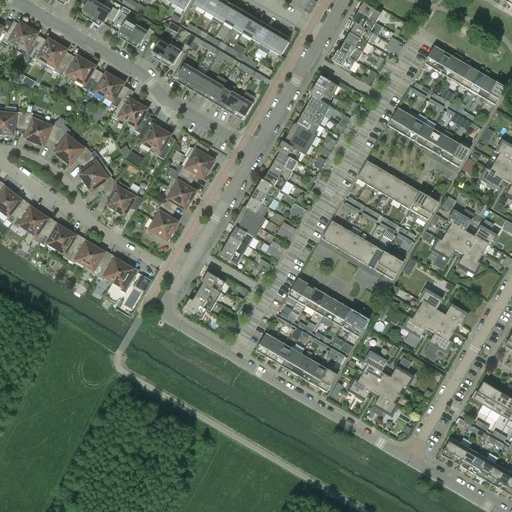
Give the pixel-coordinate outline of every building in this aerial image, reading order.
[(92,20),(101,5),(92,0),(82,0),(80,3),(85,6),(82,12),(84,13),(82,16),(92,20)] [(134,10),(138,4),(132,0),(128,7),(134,10)] [(174,0),(172,4),(184,12),(190,0),(174,0)] [(197,0),(194,6),(205,12),(211,0),(197,0)] [(223,2),(220,0),(211,0),(205,12),(214,18),(223,2)] [(214,18),(223,23),(233,7),(223,2),(214,18)] [(364,2),(357,13),(375,24),(381,14),(370,7),(371,6),(364,2)] [(111,11),(101,5),(92,20),(100,27),(102,24),(104,25),(107,19),(112,22),(118,11),(113,8),(111,11)] [(147,6),(146,9),(142,15),(147,17),(152,9),(147,6)] [(242,13),(233,7),(223,23),(233,29),(242,13)] [(233,29),(242,34),(251,18),(242,13),(233,29)] [(370,33),(375,24),(357,13),(352,22),(370,33)] [(128,42),(137,26),(127,20),(128,17),(123,14),(117,25),(122,27),(118,33),(120,34),(118,37),(128,42)] [(261,23),(251,18),(242,34),(251,40),(261,23)] [(0,45),(2,41),(13,24),(7,21),(2,28),(0,26),(0,45)] [(13,24),(2,41),(8,45),(10,42),(18,47),(29,29),(20,23),(19,25),(14,22),(13,24)] [(351,31),(350,33),(368,44),(373,34),(370,33),(352,22),(348,29),(351,31)] [(251,40),(261,45),(270,29),(261,23),(251,40)] [(148,32),(137,26),(128,42),(137,48),(138,45),(140,46),(143,40),(148,43),(154,33),(149,29),(148,32)] [(25,55),(31,58),(42,39),(37,36),(38,34),(29,29),(18,47),(16,51),(24,56),(25,55)] [(270,29),(261,45),(258,49),(267,55),(270,51),(279,35),(270,29)] [(362,53),(368,44),(350,33),(344,43),(362,53)] [(190,48),(193,42),(196,38),(191,34),(188,39),(184,45),(190,48)] [(279,35),(270,51),(281,57),(289,43),(287,43),(289,40),(279,35)] [(193,42),(208,50),(210,46),(196,38),(193,42)] [(388,44),(401,51),(404,45),(392,38),(388,44)] [(42,39),(31,58),(37,62),(38,59),(47,64),(58,45),(49,40),(48,42),(42,39)] [(161,61),(171,46),(160,39),(152,53),(153,54),(152,57),(161,61)] [(172,43),(171,46),(161,61),(170,68),(172,65),(173,65),(181,52),(180,51),(181,48),(172,43)] [(362,53),(344,43),(339,52),(355,62),(356,63),(362,53)] [(398,57),(401,51),(388,44),(385,49),(398,57)] [(54,72),(60,75),(71,56),(66,53),(67,51),(58,45),(47,64),(56,69),(54,72)] [(219,51),(210,46),(208,50),(217,55),(219,51)] [(424,64),(433,70),(443,52),(434,47),(424,64)] [(339,52),(337,51),(331,61),(349,71),(355,62),(339,52)] [(452,57),(443,52),(433,70),(442,75),(452,57)] [(76,59),(71,56),(60,75),(65,78),(67,76),(76,81),(86,62),(77,57),(76,59)] [(451,80),(461,62),(452,57),(442,75),(451,80)] [(93,83),(100,72),(95,69),(96,68),(86,62),(76,81),(85,86),(83,89),(88,92),(93,83)] [(470,68),(461,62),(451,80),(460,85),(470,68)] [(186,87),(196,71),(185,64),(177,78),(178,79),(177,82),(186,87)] [(261,65),(258,71),(269,77),(272,71),(261,65)] [(468,90),(479,73),(470,68),(460,85),(468,90)] [(206,77),(196,71),(186,87),(196,92),(206,77)] [(100,72),(93,83),(88,92),(94,95),(95,92),(104,97),(115,79),(106,74),(105,75),(100,72)] [(263,77),(257,73),(254,77),(254,78),(260,82),(263,77)] [(487,78),(479,73),(468,90),(477,96),(487,78)] [(22,84),(26,78),(21,75),(16,85),(21,86),(22,84)] [(218,76),(214,82),(205,98),(214,103),(226,83),(227,81),(218,76)] [(320,76),(315,86),(333,96),(338,87),(320,76)] [(15,85),(17,79),(11,77),(8,83),(15,85)] [(205,98),(214,82),(206,77),(196,92),(205,98)] [(487,78),(477,96),(485,100),(486,101),(496,83),(487,78)] [(117,108),(122,100),(123,98),(128,89),(123,86),(124,84),(115,79),(104,97),(113,102),(111,105),(117,108)] [(236,88),(226,83),(214,103),(223,109),(233,93),(236,88)] [(506,89),(496,83),(486,101),(485,100),(484,103),(494,109),(506,89)] [(327,106),(327,105),(333,96),(315,86),(309,95),(327,106)] [(135,103),(129,99),(134,92),(128,89),(123,98),(122,100),(117,108),(112,118),(117,121),(119,118),(128,123),(137,107),(134,104),(135,103)] [(245,92),(242,98),(233,114),(242,120),(243,117),(245,118),(253,104),(252,103),(255,98),(245,92)] [(233,114),(242,98),(233,93),(223,109),(233,114)] [(309,103),(307,106),(325,117),(330,107),(327,105),(327,106),(309,95),(305,102),(309,103)] [(82,104),(78,110),(90,118),(94,112),(82,104)] [(21,129),(28,131),(25,139),(27,140),(34,145),(42,123),(44,119),(35,115),(32,114),(34,106),(27,105),(25,115),(21,129)] [(319,126),(325,117),(307,106),(301,116),(319,126)] [(3,137),(11,136),(13,136),(14,127),(21,129),(25,115),(16,112),(16,108),(6,107),(6,109),(3,137)] [(141,109),(137,107),(128,123),(136,128),(134,131),(140,134),(150,118),(152,115),(147,112),(148,110),(142,107),(141,109)] [(388,127),(397,132),(407,114),(398,109),(388,127)] [(409,111),(407,114),(397,132),(406,137),(416,119),(418,117),(409,111)] [(314,136),(314,135),(319,126),(301,116),(296,125),(314,136)] [(52,127),(42,123),(34,145),(42,146),(44,147),(47,139),(53,143),(64,125),(66,122),(60,118),(53,125),(52,125),(52,127)] [(142,144),(151,149),(161,132),(157,130),(158,128),(153,126),(156,121),(150,118),(140,134),(138,138),(143,142),(142,144)] [(406,137),(414,142),(425,125),(416,119),(406,137)] [(296,125),(294,124),(289,133),(311,147),(317,137),(314,135),(314,136),(296,125)] [(341,133),(344,128),(340,126),(337,124),(334,129),(341,133)] [(56,155),(61,161),(76,143),(68,137),(69,135),(71,132),(64,125),(53,143),(59,146),(54,153),(56,155)] [(433,130),(425,125),(414,142),(423,147),(433,130)] [(423,147),(432,153),(442,135),(433,130),(423,147)] [(164,134),(161,132),(151,149),(160,154),(158,157),(164,160),(175,141),(170,138),(171,136),(165,133),(164,134)] [(289,133),(284,142),(283,143),(300,152),(300,153),(306,156),(311,147),(289,133)] [(451,140),(442,135),(432,153),(441,158),(451,140)] [(486,146),(490,140),(484,137),(480,142),(486,146)] [(460,145),(459,145),(451,140),(441,158),(449,163),(460,145)] [(294,162),(295,161),(300,153),(300,152),(283,143),(284,142),(282,142),(276,151),(294,162)] [(461,142),(459,145),(460,145),(449,163),(459,168),(471,148),(461,142)] [(511,161),(511,145),(510,147),(502,142),(496,153),(499,154),(511,161)] [(83,149),(76,143),(61,161),(69,164),(71,166),(76,159),(81,164),(92,154),(85,147),(83,149)] [(186,157),(191,160),(211,172),(213,164),(214,161),(207,157),(209,151),(209,150),(197,143),(194,149),(192,148),(186,157)] [(330,152),(333,147),(329,145),(329,144),(327,143),(325,148),(330,152)] [(276,159),(274,162),(292,173),(298,163),(295,161),(294,162),(276,151),(273,158),(276,159)] [(474,153),(471,159),(477,162),(480,157),(474,153)] [(98,161),(96,158),(92,154),(81,164),(85,170),(79,174),(80,177),(83,184),(102,171),(96,163),(98,161)] [(494,163),(511,173),(511,161),(499,154),(494,163)] [(138,157),(134,164),(139,167),(143,160),(138,157)] [(205,177),(211,172),(191,160),(185,168),(183,167),(179,174),(193,182),(196,175),(204,180),(205,177)] [(287,182),(292,173),(274,162),(269,172),(287,182)] [(357,179),(366,185),(376,167),(367,162),(357,179)] [(507,183),(511,174),(511,173),(494,163),(489,171),(503,179),(503,180),(507,183)] [(385,172),(376,167),(366,185),(375,190),(385,172)] [(106,168),(102,171),(83,184),(89,190),(91,192),(98,187),(104,193),(115,181),(111,178),(112,176),(106,168)] [(489,171),(486,169),(481,180),(488,184),(487,186),(495,191),(496,189),(497,189),(503,180),(503,179),(489,171)] [(287,182),(269,172),(263,181),(280,191),(279,191),(281,192),(287,182)] [(375,190),(383,195),(394,178),(385,172),(375,190)] [(189,188),(193,182),(179,174),(175,180),(173,179),(168,188),(193,202),(195,194),(196,192),(189,188)] [(402,183),(394,178),(383,195),(392,200),(402,183)] [(274,200),(279,191),(280,191),(263,181),(262,180),(256,189),(274,200)] [(114,213),(126,193),(129,188),(119,183),(118,184),(115,181),(104,193),(111,199),(106,206),(109,207),(114,213)] [(12,191),(2,183),(0,185),(0,211),(1,211),(14,195),(10,192),(12,191)] [(401,205),(411,188),(402,183),(392,200),(401,205)] [(129,188),(126,193),(114,213),(122,215),(125,216),(129,209),(136,211),(143,199),(137,196),(138,194),(129,188)] [(187,208),(193,202),(168,188),(163,197),(165,198),(161,205),(174,213),(178,206),(185,211),(187,208)] [(420,193),(411,188),(401,205),(410,211),(420,193)] [(256,189),(251,199),(269,209),(274,200),(256,189)] [(419,216),(429,198),(420,193),(410,211),(418,215),(419,216)] [(6,220),(12,225),(28,203),(18,196),(17,197),(14,195),(1,211),(8,218),(6,220)] [(438,204),(429,198),(419,216),(418,215),(416,218),(426,224),(438,204)] [(269,209),(251,199),(245,208),(263,219),(263,218),(269,209)] [(37,210),(28,203),(12,225),(18,229),(19,226),(28,231),(40,214),(36,212),(37,210)] [(291,210),(303,217),(307,212),(294,204),(291,210)] [(499,204),(496,209),(502,213),(505,208),(499,204)] [(171,219),(174,213),(161,205),(157,212),(159,213),(154,221),(174,233),(177,225),(178,223),(171,219)] [(245,208),(244,207),(238,216),(260,229),(266,220),(263,218),(263,219),(245,208)] [(303,217),(291,210),(288,215),(300,223),(303,217)] [(465,232),(471,222),(469,222),(471,219),(463,215),(461,217),(454,213),(448,223),(451,224),(465,232)] [(34,240),(40,244),(54,221),(44,215),(43,216),(40,214),(28,231),(36,237),(34,240)] [(260,229),(238,216),(232,226),(236,228),(254,238),(255,239),(260,229)] [(64,228),(54,221),(40,244),(46,247),(48,244),(56,249),(67,231),(63,229),(64,228)] [(169,239),(174,233),(154,221),(149,230),(147,229),(143,236),(155,242),(160,237),(167,241),(169,239)] [(321,239),(331,245),(341,227),(332,222),(321,239)] [(280,228),(292,236),(296,230),(283,223),(280,228)] [(511,225),(507,223),(503,230),(511,235),(511,225)] [(446,233),(464,243),(470,234),(465,232),(451,224),(446,233)] [(487,245),(487,246),(490,247),(496,237),(489,233),(490,231),(482,226),(481,228),(480,227),(474,237),(487,245)] [(331,245),(339,250),(350,232),(341,227),(331,245)] [(248,247),(254,238),(236,228),(230,237),(248,247)] [(292,236),(280,228),(277,234),(289,241),(292,236)] [(74,252),(73,252),(82,238),(71,232),(70,233),(67,231),(56,249),(65,255),(63,258),(69,261),(74,252)] [(339,250),(348,255),(358,237),(350,232),(339,250)] [(459,253),(464,243),(446,233),(441,241),(455,249),(454,250),(459,253)] [(470,234),(464,243),(482,254),(487,246),(487,245),(474,237),(470,234)] [(230,237),(225,246),(243,257),(248,247),(230,237)] [(348,255),(357,260),(367,243),(358,237),(348,255)] [(93,244),(82,238),(73,252),(74,252),(69,261),(74,264),(76,261),(84,266),(95,248),(92,246),(93,244)] [(441,241),(438,239),(432,250),(440,254),(438,256),(446,261),(448,259),(449,259),(454,250),(455,249),(441,241)] [(269,247),(282,254),(285,249),(272,241),(269,247)] [(357,260),(366,265),(376,248),(367,243),(357,260)] [(459,253),(463,255),(464,254),(477,263),(482,254),(464,243),(459,253)] [(237,266),(243,257),(225,246),(219,256),(237,266)] [(282,254),(269,247),(266,253),(278,260),(282,254)] [(97,266),(102,269),(110,255),(100,248),(99,250),(95,248),(84,266),(94,272),(97,266)] [(366,265),(375,270),(385,253),(376,248),(366,265)] [(375,270),(384,276),(394,258),(393,258),(385,253),(375,270)] [(481,264),(477,263),(464,254),(463,255),(458,265),(459,265),(458,267),(466,272),(467,270),(475,274),(481,264)] [(124,265),(120,262),(121,261),(110,255),(102,269),(97,277),(103,281),(105,278),(113,283),(124,265)] [(394,258),(384,276),(393,281),(405,261),(395,255),(393,258),(394,258)] [(504,260),(501,265),(507,268),(511,260),(506,256),(504,260)] [(262,268),(271,273),(274,267),(261,260),(258,266),(262,268)] [(406,266),(412,269),(416,263),(410,260),(406,266)] [(128,265),(127,267),(124,265),(113,283),(122,288),(120,291),(126,294),(139,271),(128,265)] [(201,282),(203,283),(220,293),(220,292),(225,283),(207,273),(201,282)] [(152,282),(141,275),(134,287),(145,293),(152,282)] [(288,297),(297,302),(307,284),(298,279),(288,297)] [(203,283),(198,292),(216,303),(221,293),(220,292),(220,293),(203,283)] [(445,289),(450,292),(453,286),(448,283),(445,289)] [(316,290),(307,284),(297,302),(306,307),(316,290)] [(306,307),(315,312),(325,295),(316,290),(306,307)] [(436,311),(436,310),(442,301),(441,300),(442,298),(434,293),(432,295),(425,291),(419,301),(422,303),(436,311)] [(216,303),(198,292),(193,301),(192,302),(207,310),(207,311),(210,313),(216,303)] [(334,300),(325,295),(315,312),(323,318),(334,300)] [(192,302),(193,301),(189,300),(183,311),(190,315),(191,314),(202,320),(207,311),(207,310),(192,302)] [(323,318),(332,323),(342,305),(334,300),(323,318)] [(417,311),(435,322),(441,313),(436,310),(436,311),(422,303),(417,311)] [(351,310),(342,305),(332,323),(341,328),(351,310)] [(458,324),(461,326),(467,316),(460,312),(461,309),(453,305),(452,307),(451,306),(445,315),(445,316),(458,324)] [(351,310),(341,328),(349,333),(350,333),(360,315),(351,310)] [(430,331),(435,322),(417,311),(412,320),(426,328),(426,329),(430,331)] [(441,313),(435,322),(453,333),(458,324),(445,316),(445,315),(441,313)] [(369,321),(360,315),(350,333),(349,333),(347,336),(357,341),(369,321)] [(412,320),(409,318),(403,328),(411,333),(410,335),(418,339),(419,337),(420,338),(426,329),(426,328),(412,320)] [(430,331),(434,334),(435,333),(448,341),(449,341),(453,333),(435,322),(430,331)] [(452,343),(449,341),(448,341),(435,333),(434,334),(429,343),(430,344),(429,346),(437,351),(438,349),(446,353),(452,343)] [(256,352),(265,357),(275,339),(266,334),(256,352)] [(275,339),(265,357),(274,362),(284,345),(275,339)] [(327,347),(320,343),(319,346),(317,349),(322,351),(325,349),(326,350),(327,347)] [(284,345),(274,362),(282,367),(293,350),(284,345)] [(393,346),(387,355),(393,358),(398,349),(393,346)] [(293,350),(282,367),(291,372),(301,355),(293,350)] [(381,373),(387,363),(386,362),(387,360),(379,356),(378,358),(370,353),(364,364),(367,365),(381,373)] [(301,355),(291,372),(300,378),(310,360),(301,355)] [(310,360),(300,378),(309,383),(319,365),(310,360)] [(328,370),(327,370),(319,365),(309,383),(318,388),(328,370)] [(362,374),(380,384),(386,375),(381,373),(367,365),(362,374)] [(329,367),(327,370),(328,370),(318,388),(327,393),(339,373),(329,367)] [(404,386),(403,387),(406,388),(412,378),(405,374),(406,372),(398,367),(397,369),(396,368),(390,378),(404,386)] [(375,394),(380,384),(362,374),(357,382),(371,390),(371,391),(375,394)] [(386,375),(380,384),(399,395),(403,387),(404,386),(390,378),(386,375)] [(357,382),(354,380),(348,391),(356,395),(355,397),(363,402),(364,400),(365,400),(371,391),(371,390),(357,382)] [(337,388),(342,391),(345,385),(340,382),(337,388)] [(492,388),(483,383),(478,392),(475,391),(471,399),(482,405),(492,388)] [(375,394),(379,396),(380,395),(394,404),(394,403),(399,395),(380,384),(375,394)] [(501,393),(492,388),(482,405),(491,411),(501,393)] [(501,393),(491,411),(500,416),(510,398),(501,393)] [(397,405),(394,403),(394,404),(380,395),(379,396),(374,405),(375,406),(372,412),(380,417),(383,411),(391,415),(397,405)] [(511,414),(511,399),(510,398),(500,416),(509,421),(511,414)] [(450,461),(460,443),(448,437),(444,445),(446,446),(440,455),(450,461)] [(458,466),(469,449),(460,443),(450,461),(458,466)] [(467,471),(477,454),(469,449),(458,466),(467,471)] [(476,476),(486,459),(477,454),(467,471),(476,476)] [(485,481),(495,464),(486,459),(476,476),(485,481)] [(494,487),(504,469),(495,464),(485,481),(494,487)] [(503,492),(511,475),(511,474),(504,469),(494,487),(503,492)] [(511,497),(511,496),(511,475),(503,492),(511,497)]
